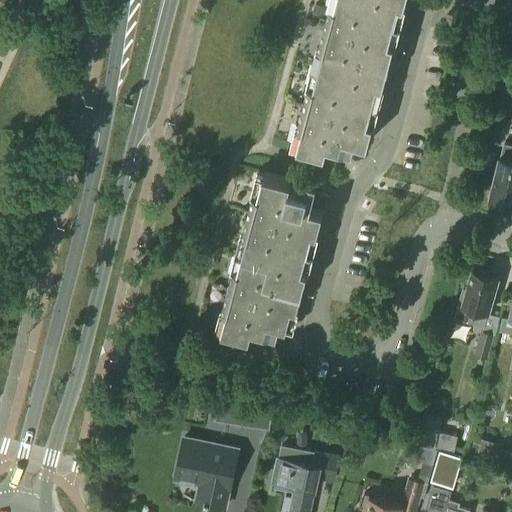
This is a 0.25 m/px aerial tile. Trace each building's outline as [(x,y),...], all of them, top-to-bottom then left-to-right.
[(312,66),(296,128),(301,129),(297,144),(325,151),(327,142),(352,149),(355,139),(367,142),(404,0),(335,0),(335,3),(330,1),(317,47),(312,46),(307,65),(312,66)] [(500,154),(490,196),(511,201),(511,143),(505,142),(502,155),(500,154)] [(232,269),(219,315),(225,317),(221,330),(248,338),(250,330),(275,336),(278,325),(285,327),(290,307),(296,309),(327,194),(314,190),(317,179),(300,174),(297,184),(290,183),(291,179),(263,171),(258,191),(253,190),(242,231),(247,233),(237,270),(232,269)] [(464,287),(455,316),(483,324),(486,312),(488,313),(498,278),(485,274),(484,271),(478,269),(475,271),(472,270),(467,288),(464,287)] [(483,332),(477,356),(488,359),(495,335),(483,332)] [(268,427),(273,402),(220,392),(216,418),(241,422),(268,427)] [(435,431),(431,444),(439,446),(448,449),(452,436),(435,431)] [(177,468),(175,478),(199,483),(195,499),(204,501),(209,502),(209,501),(225,505),(238,447),(184,436),(177,468)] [(480,438),(476,454),(496,459),(501,444),(480,438)] [(279,455),(274,479),(296,484),(290,511),(309,511),(314,488),(315,489),(318,476),(334,479),(339,456),(314,451),(281,444),(279,455)] [(460,452),(448,449),(439,446),(430,477),(451,483),(460,452)] [(362,491),(358,505),(365,508),(363,511),(414,511),(420,495),(423,496),(427,482),(408,477),(400,503),(362,491)] [(433,484),(427,505),(443,510),(442,511),(497,511),(483,508),(481,511),(467,511),(469,508),(457,504),(458,501),(447,498),(450,489),(433,484)]
